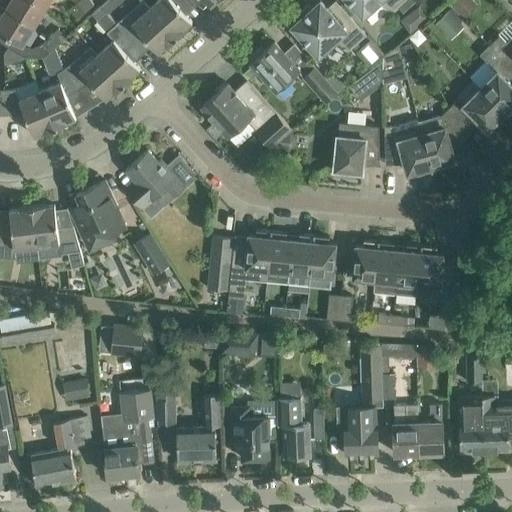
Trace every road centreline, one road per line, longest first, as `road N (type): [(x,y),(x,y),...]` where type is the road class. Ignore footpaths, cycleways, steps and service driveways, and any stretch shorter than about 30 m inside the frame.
road 1 (tertiary): [(511,490),(257,497),(110,511)]
road 2 (residential): [(166,101),(248,181),(268,189),(461,203),(511,158)]
road 3 (residential): [(511,340),(243,322)]
road 4 (residential): [(0,171),(58,163),(103,145),(166,101)]
road 5 (residential): [(149,313),(0,297)]
road 6 (residential): [(166,101),(268,0)]
